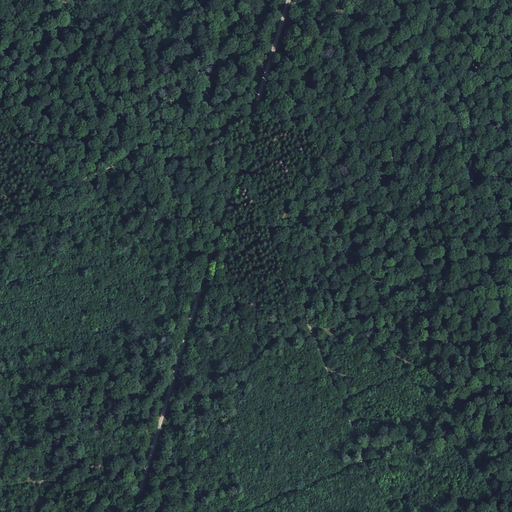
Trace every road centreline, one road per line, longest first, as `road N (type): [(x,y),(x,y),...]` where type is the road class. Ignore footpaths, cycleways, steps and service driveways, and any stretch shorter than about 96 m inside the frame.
road 1 (track): [(132,511),(252,116)]
road 2 (track): [(252,116),(287,0)]
